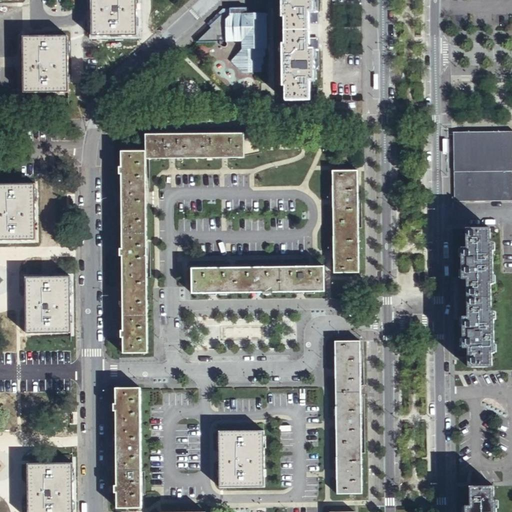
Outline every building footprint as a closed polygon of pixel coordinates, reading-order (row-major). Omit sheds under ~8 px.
[(92,0),(93,37),(137,36),(136,0),(92,0)] [(319,70),(319,66),(317,0),(282,0),(283,19),(286,19),(286,46),(283,46),(284,88),(286,88),(287,102),(310,101),(310,82),(315,82),(315,70),(319,70)] [(242,75),(266,75),(267,17),(228,16),(227,46),(243,46),(243,57),(234,56),(234,67),(242,67),(242,75)] [(24,92),(68,92),(67,36),(24,36),(24,92)] [(511,132),(455,133),(455,168),(454,168),(454,202),(511,200),(511,132)] [(147,160),(244,159),(244,135),(147,136),(147,153),(147,160)] [(148,354),(147,160),(147,153),(122,153),(122,169),(119,169),(119,176),(122,176),(123,251),(119,251),(119,258),(123,258),(124,332),(120,332),(120,339),(124,339),(124,354),(148,354)] [(335,274),(360,274),(358,172),(334,172),(335,274)] [(0,241),(35,241),(35,185),(0,185),(0,241)] [(470,368),(493,368),(493,355),(496,355),(495,313),(492,313),(492,285),(495,285),(494,243),(491,243),(491,230),(467,230),(468,249),(463,249),(463,261),(459,262),(460,337),(464,338),(464,350),(469,349),(470,368)] [(193,294),(324,293),(324,267),(193,269),(193,294)] [(27,333),(71,332),(70,277),(26,277),(27,305),(27,333)] [(336,495),(361,494),(360,342),(335,342),(336,495)] [(115,509),(139,509),(140,389),(116,389),(116,406),(112,406),(112,413),(116,413),(115,487),(112,487),(112,494),(115,494),(115,509)] [(220,488),(264,487),(264,432),(220,432),(220,488)] [(29,511),(73,511),(73,463),(29,464),(29,491),(29,511)] [(497,511),(497,501),(495,501),(495,487),(470,487),(471,506),(466,506),(465,511),(497,511)]
